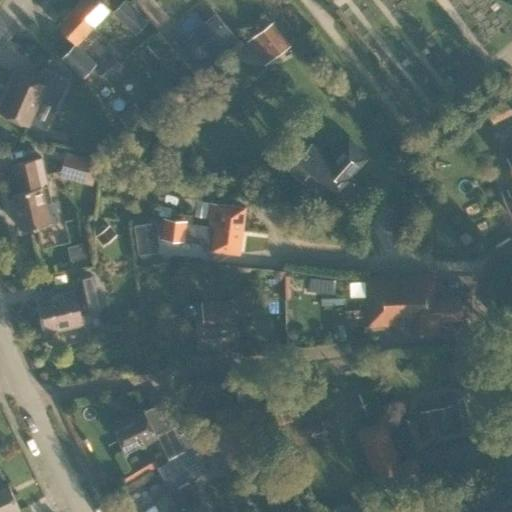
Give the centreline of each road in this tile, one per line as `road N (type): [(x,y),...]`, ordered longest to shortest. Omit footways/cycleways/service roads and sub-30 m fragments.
road 1 (residential): [(25,398),(478,337)]
road 2 (residential): [(488,266),(270,251)]
road 3 (residential): [(511,466),(490,432),(478,337)]
road 4 (unclassified): [(81,511),(25,398)]
